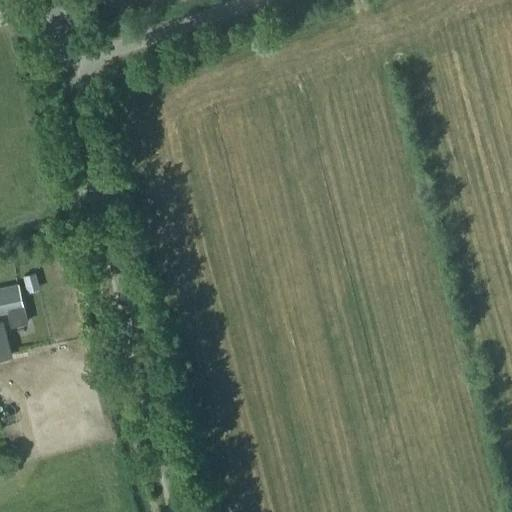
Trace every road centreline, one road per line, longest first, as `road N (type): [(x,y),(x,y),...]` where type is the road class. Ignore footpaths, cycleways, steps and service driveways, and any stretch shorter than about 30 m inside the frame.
road 1 (unclassified): [(180,511),(68,62)]
road 2 (unclassified): [(68,62),(247,0)]
